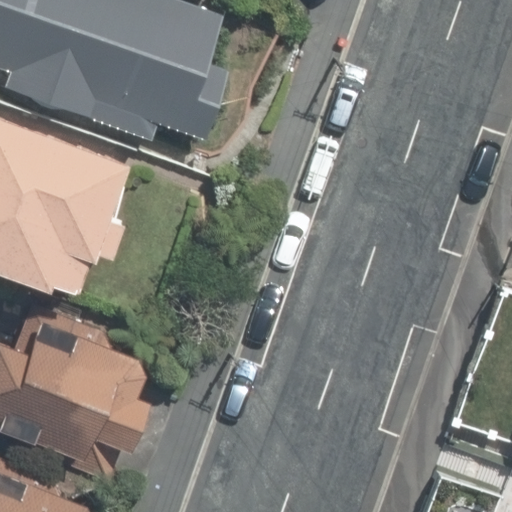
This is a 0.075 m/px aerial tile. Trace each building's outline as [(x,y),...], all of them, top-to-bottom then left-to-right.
[(240,9),(214,0),(0,0),(0,76),(166,136),(172,120),(216,136),(242,63),(223,55),(240,9)] [(139,157),(0,113),(0,260),(94,292),(139,157)] [(175,356),(23,293),(0,348),(0,411),(130,465),(175,356)] [(511,473),(446,444),(429,479),(495,509),(511,473)] [(118,511),(124,499),(0,449),(0,511),(118,511)]
